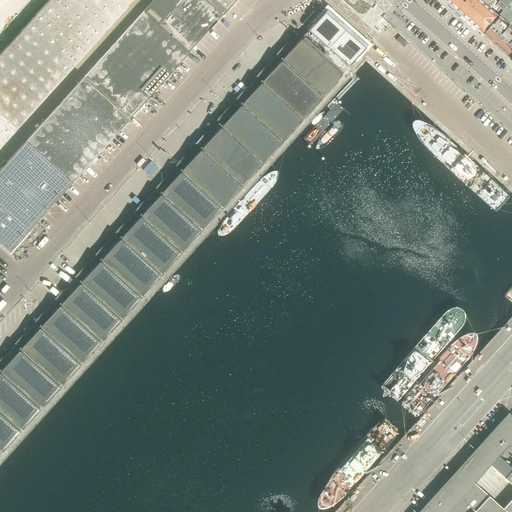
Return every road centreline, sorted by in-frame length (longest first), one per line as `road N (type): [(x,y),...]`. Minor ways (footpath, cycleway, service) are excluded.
road 1 (residential): [(282,0),(255,17),(26,275)]
road 2 (residential): [(141,0),(0,154)]
road 3 (residential): [(511,96),(402,0)]
